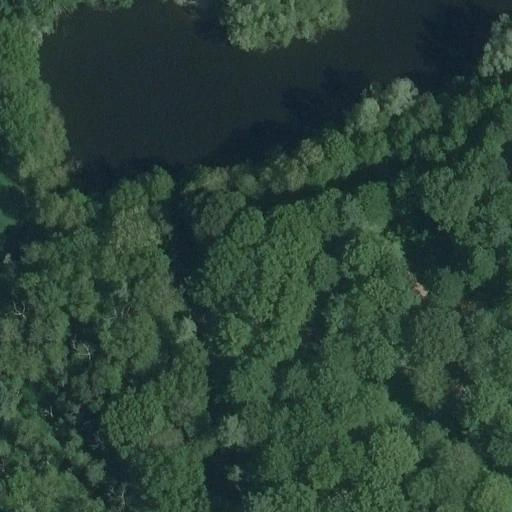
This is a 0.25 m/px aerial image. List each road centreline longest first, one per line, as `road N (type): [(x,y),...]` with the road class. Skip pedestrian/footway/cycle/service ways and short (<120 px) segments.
road 1 (track): [(58,289),(511,136)]
road 2 (track): [(173,250),(262,511)]
